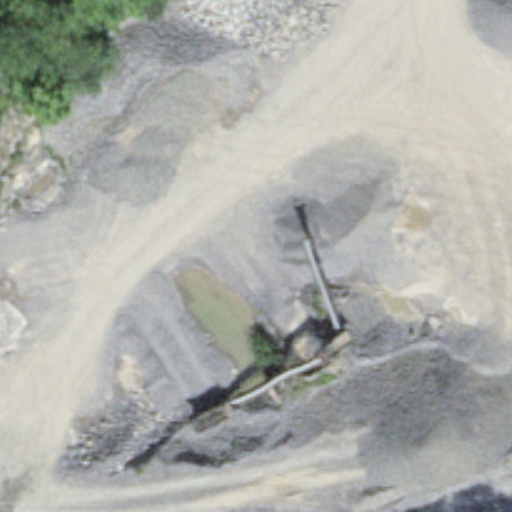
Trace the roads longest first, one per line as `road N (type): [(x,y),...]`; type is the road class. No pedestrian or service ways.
road 1 (track): [(358,0),(69,290),(0,437)]
road 2 (track): [(511,117),(343,14)]
